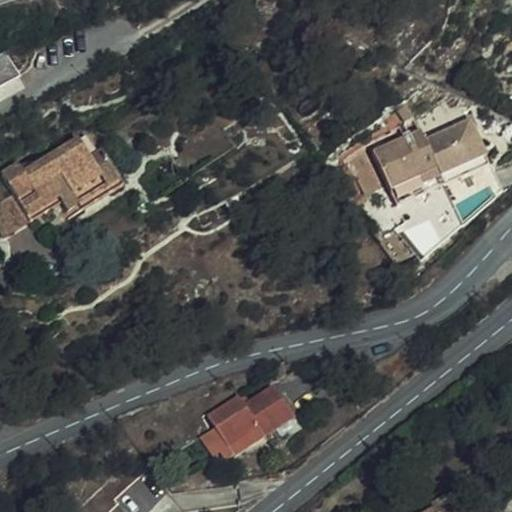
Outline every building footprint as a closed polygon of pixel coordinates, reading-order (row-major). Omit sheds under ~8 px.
[(0,64),(0,94),(24,82),(12,59),(0,64)] [(476,137),(451,149),(436,156),(431,147),(382,172),(410,226),(499,182),(476,137)] [(436,156),(451,149),(446,140),(431,147),(436,156)] [(350,149),(362,194),(383,188),(370,144),(350,149)] [(13,204),(0,212),(0,240),(5,248),(64,211),(74,227),(128,193),(106,158),(93,166),(80,147),(24,182),(22,177),(24,176),(21,172),(1,184),(13,204)] [(252,423),(246,414),(213,433),(236,474),(301,439),(282,407),(252,423)] [(467,511),(451,491),(423,511),(467,511)]
